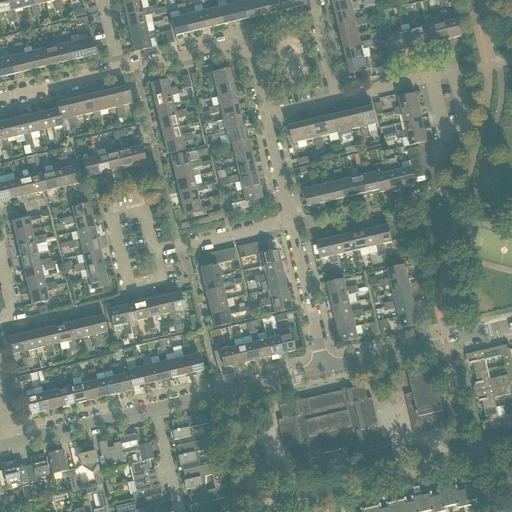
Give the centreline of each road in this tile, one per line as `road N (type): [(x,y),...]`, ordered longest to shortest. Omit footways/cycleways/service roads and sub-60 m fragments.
road 1 (tertiary): [(325,370),(511,326)]
road 2 (tertiary): [(155,411),(325,370)]
road 3 (residential): [(152,251),(142,213),(111,221),(127,289),(159,281)]
road 4 (tertiary): [(11,445),(155,411)]
road 5 (residential): [(325,370),(291,230)]
road 6 (residential): [(152,251),(288,220)]
road 7 (residential): [(456,73),(467,125),(443,131),(432,78)]
road 8 (residential): [(0,99),(121,69)]
road 9 (residential): [(121,69),(243,44)]
